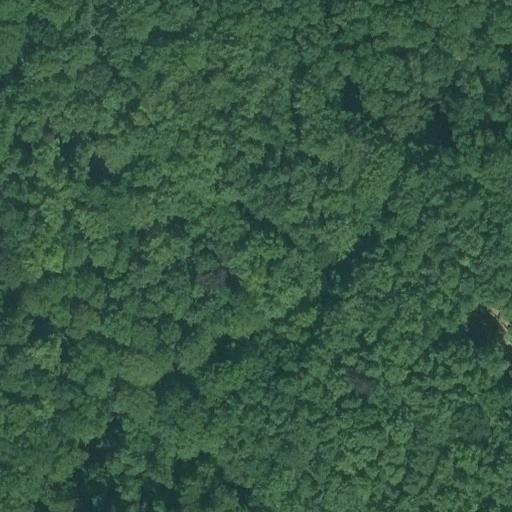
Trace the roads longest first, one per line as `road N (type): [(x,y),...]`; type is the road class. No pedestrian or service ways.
road 1 (track): [(31,511),(124,392),(303,280),(371,197),(494,0)]
road 2 (track): [(286,511),(174,403),(0,271)]
